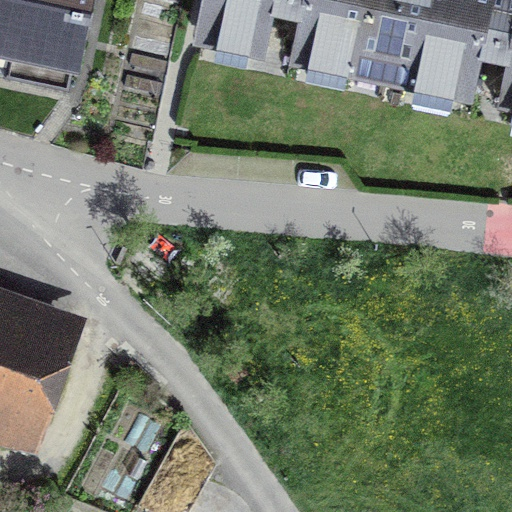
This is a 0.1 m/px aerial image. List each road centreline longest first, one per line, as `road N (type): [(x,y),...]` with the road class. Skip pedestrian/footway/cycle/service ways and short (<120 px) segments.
road 1 (residential): [(511,235),(149,199),(0,161)]
road 2 (unclassified): [(0,186),(170,365),(276,511)]
